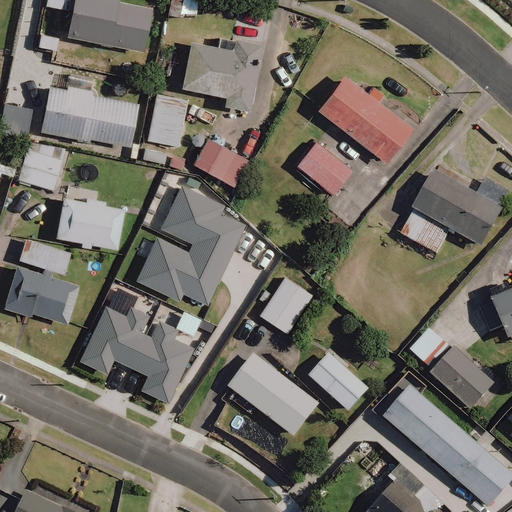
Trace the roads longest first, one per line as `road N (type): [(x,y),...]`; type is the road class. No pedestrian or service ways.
road 1 (residential): [(257,511),(186,468),(0,381)]
road 2 (residential): [(394,0),(511,89)]
